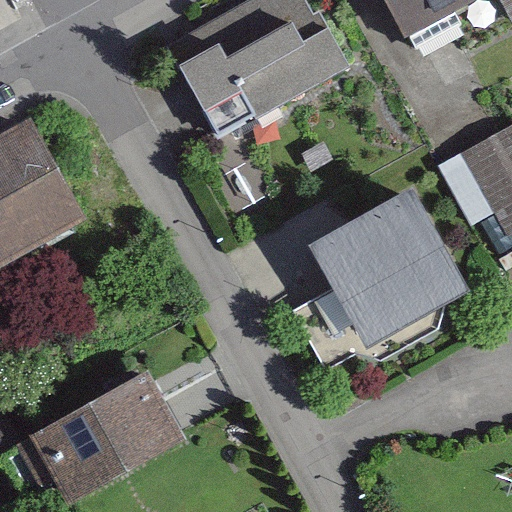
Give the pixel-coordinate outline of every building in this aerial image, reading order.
[(303,0),(289,0),(176,60),(229,160),(381,79),(356,31),(328,46),(303,0)] [(511,0),(387,0),(418,67),(505,29),(511,45),(511,0)] [(0,263),(96,216),(43,111),(0,132),(0,263)] [(511,138),(456,166),(503,244),(511,239),(511,138)] [(432,195),(309,254),(366,356),(485,297),(432,195)] [(173,376),(41,444),(75,511),(104,511),(214,457),(173,376)]
